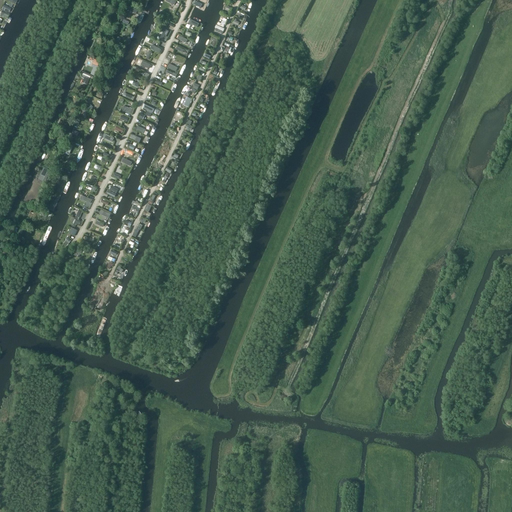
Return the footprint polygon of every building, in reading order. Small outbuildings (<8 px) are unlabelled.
[(165,30),(161,38),(166,41),(168,38),(166,37),(169,32),(165,30)] [(145,105),(143,109),(153,113),(155,109),(145,105)] [(163,140),(161,139),(154,152),(157,154),(163,140)] [(69,155),(73,146),(68,144),(64,153),(69,155)] [(47,170),(42,181),(46,183),(51,172),(47,170)] [(169,174),(165,172),(161,181),(164,183),(169,174)] [(167,188),(165,187),(159,199),(161,200),(167,188)] [(133,235),(132,235),(136,237),(139,230),(140,230),(143,225),(140,224),(140,225),(139,225),(139,226),(138,228),(136,231),(135,231),(133,235)] [(74,236),(77,230),(72,228),(69,234),(74,236)] [(76,247),(72,254),(77,257),(81,249),(76,247)]
